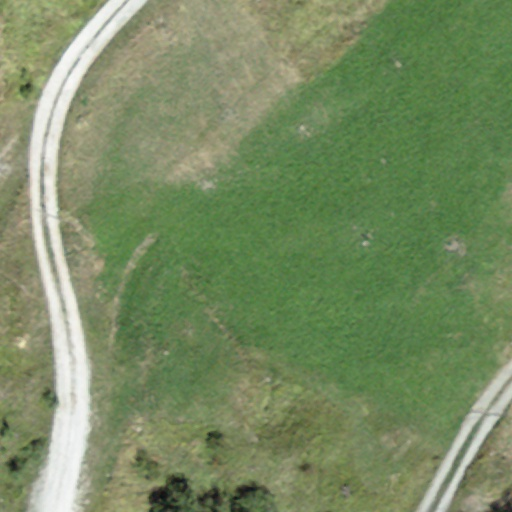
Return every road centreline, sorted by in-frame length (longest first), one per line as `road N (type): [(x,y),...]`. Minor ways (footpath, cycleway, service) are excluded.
road 1 (track): [(53,511),(72,382),(46,229),(44,142),(68,70),(125,0)]
road 2 (track): [(423,511),(511,374)]
